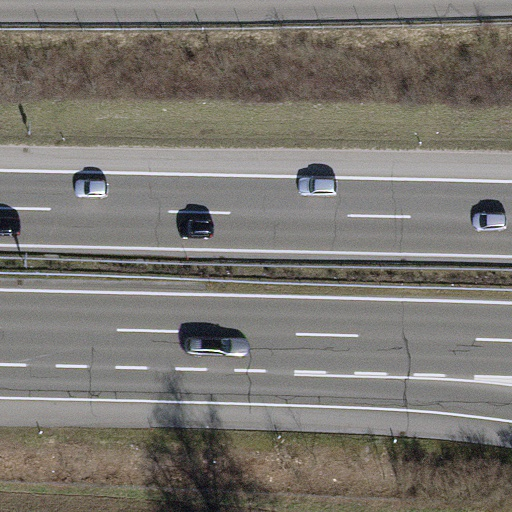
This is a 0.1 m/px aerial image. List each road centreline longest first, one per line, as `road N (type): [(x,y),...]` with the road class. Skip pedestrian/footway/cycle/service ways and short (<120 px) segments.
road 1 (motorway): [(511,216),(0,206)]
road 2 (motorway): [(0,329),(286,335)]
road 3 (motorway): [(286,335),(511,394)]
road 4 (motorway): [(286,335),(511,342)]
